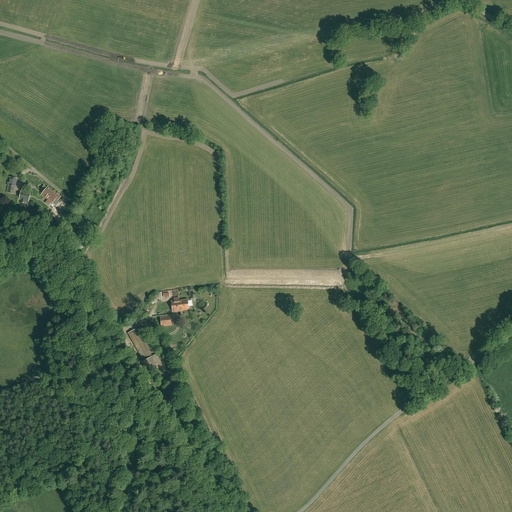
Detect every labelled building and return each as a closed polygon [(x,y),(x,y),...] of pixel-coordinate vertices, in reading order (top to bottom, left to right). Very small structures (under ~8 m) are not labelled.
[(15,187),(17,179),(8,177),(7,185),(15,187)] [(21,188),(19,200),(21,201),(21,203),(24,204),(25,202),(28,202),(30,193),(24,191),(25,189),(21,188)] [(56,195),(47,188),(41,195),(52,204),(55,200),(57,201),(61,197),(57,194),(56,195)] [(181,311),(179,301),(179,298),(176,298),(176,301),(171,301),(172,312),(180,311),(181,311)] [(187,300),(179,301),(181,311),(189,310),(188,306),(192,306),(192,300),(188,301),(187,300)] [(170,316),(160,317),(161,327),(171,325),(170,316)] [(143,361),(152,356),(136,329),(128,334),(143,361)] [(186,420),(169,390),(161,394),(178,425),(186,420)]
